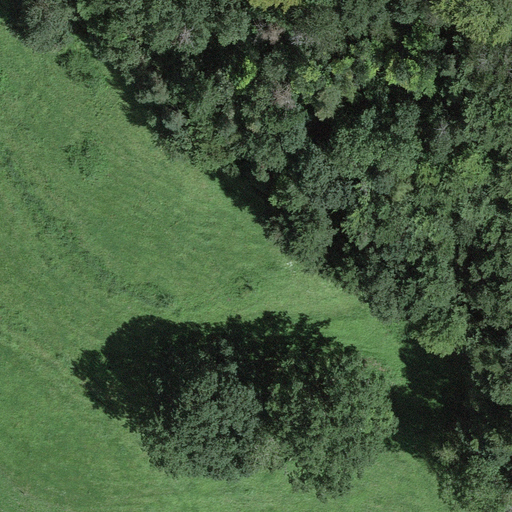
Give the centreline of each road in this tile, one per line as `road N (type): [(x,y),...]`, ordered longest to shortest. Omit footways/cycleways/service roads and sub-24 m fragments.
road 1 (track): [(120,0),(172,109),(436,255),(490,307),(511,354)]
road 2 (track): [(511,17),(353,0)]
